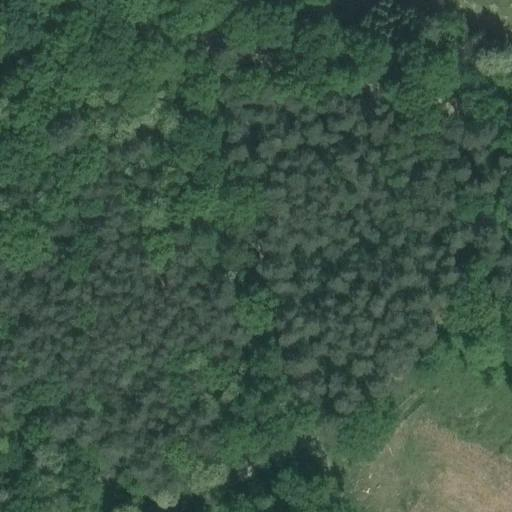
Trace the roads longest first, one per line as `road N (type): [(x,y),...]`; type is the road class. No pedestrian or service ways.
road 1 (track): [(151,511),(297,436),(442,311),(511,137)]
road 2 (track): [(196,27),(297,436),(324,511)]
road 3 (track): [(102,0),(511,116)]
